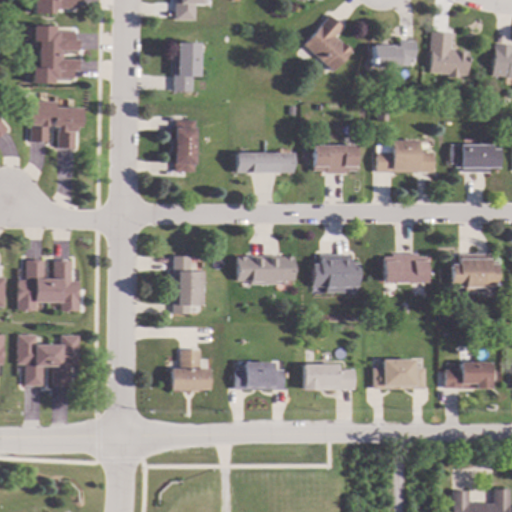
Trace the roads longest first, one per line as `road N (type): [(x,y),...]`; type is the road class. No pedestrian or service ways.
road 1 (residential): [(511,437),(0,444)]
road 2 (residential): [(121,445),(120,0)]
road 3 (residential): [(115,217),(511,215)]
